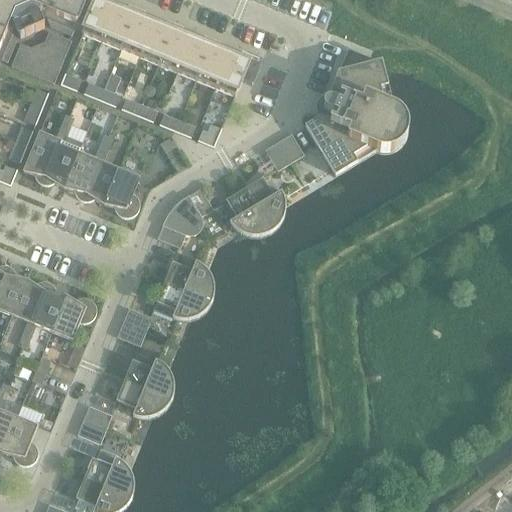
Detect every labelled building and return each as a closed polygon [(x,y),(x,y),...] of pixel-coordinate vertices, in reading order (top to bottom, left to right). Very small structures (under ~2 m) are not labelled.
[(0,0),(0,62),(8,65),(16,44),(11,32),(9,31),(11,27),(15,29),(20,41),(45,31),(39,18),(41,14),(46,16),(45,18),(51,30),(71,39),(87,0),(0,0)] [(111,5),(104,2),(98,0),(97,0),(96,2),(96,3),(248,65),(249,64),(250,62),(241,58),(237,56),(227,52),(224,51),(217,48),(206,44),(201,42),(187,36),(180,33),(168,28),(164,27),(149,20),(141,17),(130,13),(126,11),(111,5)] [(82,37),(235,99),(241,83),(242,82),(243,83),(251,86),(252,86),(259,70),(258,69),(253,67),(248,65),(242,63),(240,62),(218,53),(214,51),(207,48),(204,47),(169,33),(164,31),(154,27),(152,26),(134,19),(130,17),(123,14),(121,13),(109,8),(105,7),(98,4),(96,3),(95,4),(82,37)] [(11,69),(54,86),(71,44),(49,35),(45,45),(30,53),(19,49),(11,69)] [(243,83),(242,82),(241,83),(235,99),(82,37),(81,38),(236,101),(243,84),(243,83)] [(305,129),(335,179),(361,163),(376,154),(380,155),(383,155),(387,155),(390,155),(394,154),(397,152),(400,150),(402,148),(404,145),(406,141),(407,138),(408,134),(408,131),(407,127),(406,123),(404,120),(402,117),(400,115),(397,113),(393,111),(385,77),(381,65),(348,51),(336,82),(330,95),(330,97),(334,99),(332,105),(330,105),(329,104),(327,105),(326,105),(325,106),(324,108),(324,109),(324,110),(324,112),(325,114),(327,115),(325,122),(321,120),(305,129)] [(243,83),(243,84),(253,88),(261,69),(249,64),(248,65),(253,67),(258,69),(259,70),(252,86),(251,86),(243,83)] [(61,87),(77,94),(82,83),(66,76),(61,87)] [(84,97),(100,103),(104,92),(89,86),(84,97)] [(31,108),(42,112),(49,97),(38,92),(31,108)] [(104,92),(100,103),(116,110),(120,99),(104,92)] [(122,112),(138,119),(142,108),(127,101),(122,112)] [(42,112),(31,108),(25,124),(36,128),(42,112)] [(142,108),(138,119),(153,125),(158,114),(142,108)] [(160,128),(175,135),(180,124),(164,117),(160,128)] [(61,130),(69,134),(74,121),(66,118),(61,130)] [(180,124),(175,135),(191,141),(195,130),(180,124)] [(198,144),(214,150),(222,132),(211,127),(208,135),(203,133),(198,144)] [(16,146),(27,150),(33,134),(22,130),(16,146)] [(61,130),(56,141),(61,143),(42,187),(46,188),(49,188),(52,187),(55,186),(64,191),(79,155),(82,146),(67,140),(69,134),(61,130)] [(61,143),(56,141),(40,135),(23,175),(24,175),(35,177),(36,181),(37,183),(40,186),(42,187),(61,143)] [(278,145),(291,166),(304,158),(291,137),(278,145)] [(99,150),(108,154),(113,141),(104,138),(99,150)] [(160,147),(165,155),(177,148),(172,140),(160,147)] [(291,166),(278,145),(265,153),(278,174),(291,166)] [(27,150),(16,146),(9,161),(20,166),(27,150)] [(85,196),(82,204),(85,205),(87,205),(89,205),(92,204),(94,203),(95,202),(104,208),(119,171),(103,165),(108,154),(99,150),(95,161),(99,163),(85,196)] [(79,202),(82,204),(85,196),(99,163),(95,161),(79,155),(64,191),(75,194),(76,197),(77,200),(78,201),(79,202)] [(0,184),(11,189),(17,173),(6,169),(4,173),(0,170),(0,184)] [(119,171),(104,208),(115,210),(115,212),(116,215),(117,217),(119,218),(121,220),(123,221),(126,221),(128,221),(130,221),(132,220),(135,219),(136,217),(138,215),(139,213),(140,211),(140,209),(140,207),(139,205),(139,204),(138,202),(137,201),(136,199),(134,198),(133,197),(140,180),(119,171)] [(255,210),(271,236),(274,234),(277,231),(280,228),(282,224),(283,221),(285,217),(285,213),(285,209),(285,205),(284,202),(283,198),(281,195),(274,199),(263,181),(245,192),(255,210)] [(173,212),(200,234),(201,233),(202,229),(202,224),(201,220),(213,213),(201,192),(187,200),(182,203),(179,206),(176,209),(173,212)] [(255,210),(245,192),(226,203),(237,221),(230,226),(232,229),(234,232),(237,234),(240,236),(243,238),(247,239),(251,240),(256,240),(260,240),(264,239),(267,238),(271,236),(255,210)] [(200,234),(173,212),(169,217),(167,221),(165,224),(163,228),(158,242),(180,251),(186,238),(190,239),(194,238),(198,236),(200,234)] [(165,285),(212,305),(213,301),(214,297),(214,293),(214,289),(213,285),(212,281),(210,277),(207,274),(205,272),(202,269),(199,267),(196,266),(192,273),(173,265),(165,285)] [(0,291),(6,277),(9,270),(6,269),(4,269),(2,269),(1,269),(0,269),(0,291)] [(6,277),(0,291),(0,313),(12,318),(27,282),(17,280),(16,277),(14,274),(12,271),(11,270),(9,270),(6,277)] [(36,288),(27,282),(12,318),(28,325),(23,336),(32,340),(37,328),(32,326),(46,293),(49,286),(46,285),(42,285),(39,286),(36,288)] [(210,310),(212,305),(165,285),(152,317),(172,325),(173,321),(178,323),(182,323),(187,323),(193,322),(198,320),(202,318),(206,314),(210,310)] [(32,326),(37,328),(52,335),(67,298),(57,296),(56,293),(54,290),(52,287),(49,286),(46,293),(32,326)] [(67,298),(52,335),(73,343),(80,326),(82,326),(84,327),(87,326),(89,326),(91,325),(93,323),(94,321),(95,319),(96,317),(97,315),(97,312),(96,310),(95,308),(93,305),(91,304),(89,303),(86,302),(84,301),(82,302),(81,302),(79,302),(76,304),(67,298)] [(124,326),(146,335),(152,321),(129,312),(124,326)] [(146,335),(124,326),(118,340),(140,349),(146,335)] [(32,340),(23,336),(18,348),(27,352),(32,340)] [(68,367),(76,370),(84,351),(76,347),(68,367)] [(37,372),(47,376),(52,364),(42,360),(37,372)] [(144,391),(172,403),(173,399),(174,396),(174,391),(174,387),(173,384),(172,380),(170,376),(167,372),(165,370),(164,369),(161,367),(159,365),(156,364),(152,372),(133,364),(125,384),(144,391)] [(47,376),(37,372),(32,384),(42,388),(47,376)] [(144,391),(125,384),(116,404),(136,412),(133,419),(136,420),(140,421),(144,422),(147,421),(152,421),(155,419),(158,418),(162,416),(165,413),(168,410),(170,406),(172,403),(144,391)] [(0,392),(0,398),(7,402),(12,390),(3,386),(0,392)] [(7,402),(0,398),(0,454),(3,456),(18,420),(2,413),(7,402)] [(84,424),(106,433),(112,419),(89,410),(84,424)] [(18,420),(3,456),(13,458),(14,460),(15,463),(16,465),(18,466),(20,468),(22,469),(24,469),(27,469),(29,469),(31,468),(33,467),(35,465),(36,463),(37,461),(38,459),(38,457),(38,455),(38,453),(38,452),(37,450),(36,448),(34,447),(33,446),(31,445),(38,428),(18,420)] [(106,433),(84,424),(78,438),(100,447),(106,433)] [(104,490),(132,501),(133,497),(134,493),(134,489),(134,485),(133,481),(131,477),(130,474),(127,471),(125,468),(122,466),(119,464),(115,462),(112,470),(93,462),(85,482),(104,490)] [(123,511),(126,510),(129,506),(132,501),(104,490),(85,482),(76,502),(79,503),(75,510),(78,511),(77,511),(123,511)]
